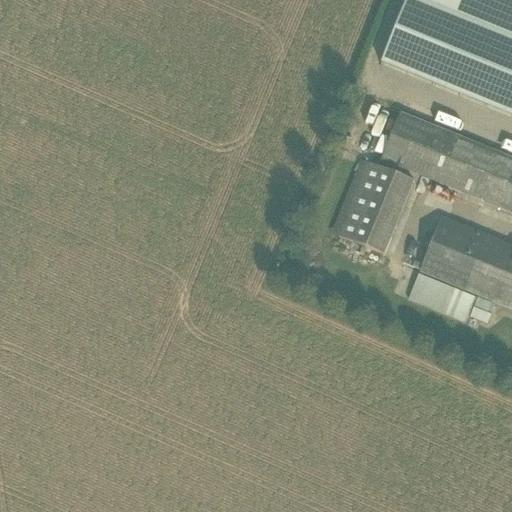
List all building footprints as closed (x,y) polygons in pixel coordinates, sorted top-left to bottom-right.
[(511,0),(406,0),(380,65),(511,118),(511,0)] [(511,160),(400,115),(380,163),(511,215),(511,160)] [(415,183),(361,161),(331,235),(385,258),(415,183)] [(511,309),(511,248),(442,220),(421,272),(511,309)] [(419,273),(408,299),(466,323),(476,297),(419,273)] [(469,319),(487,326),(495,306),(478,299),(469,319)]
